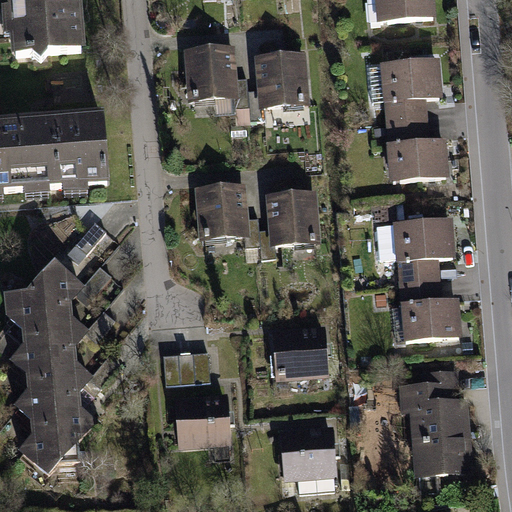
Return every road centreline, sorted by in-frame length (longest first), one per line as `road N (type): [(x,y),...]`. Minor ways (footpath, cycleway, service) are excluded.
road 1 (residential): [(482,0),(511,373)]
road 2 (residential): [(133,0),(160,305)]
